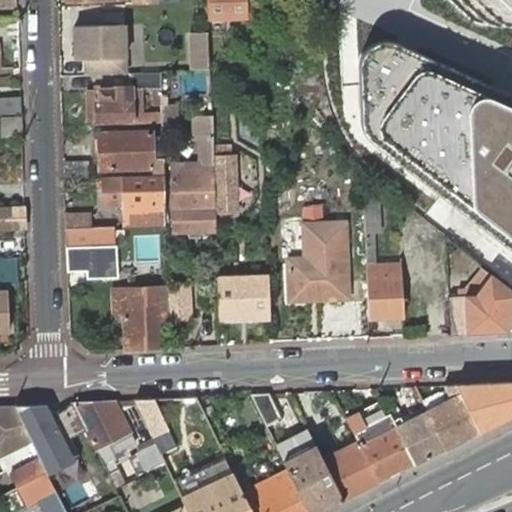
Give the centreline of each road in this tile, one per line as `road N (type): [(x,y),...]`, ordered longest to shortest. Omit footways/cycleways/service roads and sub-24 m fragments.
road 1 (residential): [(511,355),(49,375)]
road 2 (residential): [(37,0),(49,375)]
